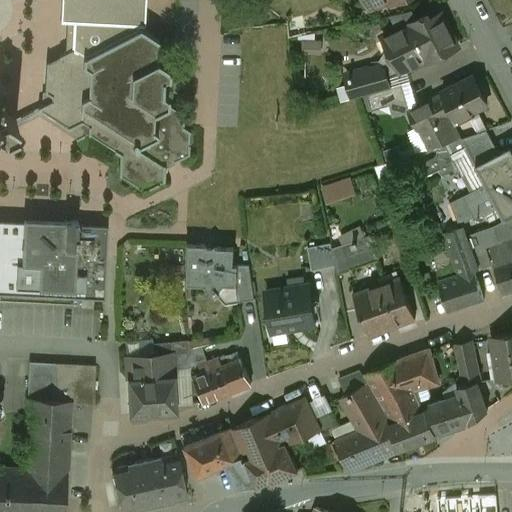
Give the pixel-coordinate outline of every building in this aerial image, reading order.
[(61,0),(61,22),(67,22),(144,24),(146,24),(146,0),(61,0)] [(421,18),(388,35),(396,51),(391,53),(401,72),(411,67),(413,70),(458,46),(442,13),(427,20),(421,18)] [(144,24),(67,22),(65,52),(46,62),(44,104),(38,107),(38,109),(68,128),(76,140),(77,140),(89,134),(120,154),(118,176),(143,192),(163,181),(164,168),(189,155),(190,132),(184,128),(184,114),(167,103),(168,96),(162,92),(163,80),(169,77),(169,68),(158,61),(159,40),(140,28),(140,26),(145,26),(144,24)] [(382,63),(347,73),(354,98),(367,94),(389,88),(382,63)] [(472,76),(443,91),(444,94),(454,114),(459,124),(475,116),(473,113),(487,106),(472,76)] [(389,88),(367,94),(372,110),(407,101),(403,85),(389,88)] [(444,94),(409,111),(419,131),(448,117),(454,114),(444,94)] [(16,120),(4,112),(0,114),(0,130),(5,134),(15,128),(16,120)] [(448,117),(419,131),(428,148),(459,138),(448,117)] [(487,130),(462,138),(469,151),(476,165),(499,153),(487,130)] [(428,148),(416,153),(425,175),(441,169),(442,172),(454,167),(451,160),(454,159),(469,151),(462,138),(459,138),(428,148)] [(469,151),(454,159),(472,193),(467,196),(466,196),(476,215),(477,216),(485,212),(490,221),(502,215),(476,165),(469,151)] [(499,153),(476,165),(502,215),(505,220),(511,216),(511,154),(503,159),(499,153)] [(352,179),(323,188),(327,200),(355,190),(352,179)] [(466,195),(453,202),(461,220),(461,221),(476,215),(466,196),(467,196),(466,195)] [(511,216),(505,220),(498,227),(502,239),(511,236),(511,216)] [(64,224),(0,220),(0,292),(104,297),(107,226),(78,224),(78,221),(64,221),(64,224)] [(461,220),(444,226),(446,233),(463,227),(461,221),(461,220)] [(446,233),(444,234),(449,249),(469,242),(464,227),(463,227),(446,233)] [(371,235),(332,248),(335,266),(337,274),(379,259),(371,235)] [(469,242),(449,249),(458,274),(438,281),(448,312),(484,300),(475,271),(479,269),(469,242)] [(511,253),(508,242),(490,248),(495,264),(504,294),(511,291),(511,253)] [(331,243),(308,248),(312,270),(335,266),(332,248),(331,243)] [(234,248),(205,246),(205,245),(186,244),(184,284),(200,284),(211,296),(224,284),(236,284),(237,265),(234,264),(234,248)] [(249,265),(237,265),(236,284),(239,300),(254,298),(249,265)] [(289,288),(266,292),(272,331),(316,324),(309,285),(305,285),(303,276),(288,279),(289,288)] [(400,277),(353,294),(368,335),(416,318),(400,277)] [(511,334),(491,338),(498,379),(511,377),(511,334)] [(188,341),(171,343),(172,369),(190,367),(188,348),(188,341)] [(472,341),(454,344),(463,385),(478,381),(480,381),(472,341)] [(154,355),(126,358),(127,380),(128,380),(130,415),(175,412),(172,369),(171,343),(153,344),(154,355)] [(201,346),(188,348),(190,367),(190,371),(198,369),(199,374),(227,364),(224,355),(206,362),(201,346)] [(429,349),(397,360),(365,374),(394,423),(423,412),(416,389),(439,383),(429,349)] [(199,374),(198,374),(191,377),(201,403),(251,384),(241,359),(227,364),(199,374)] [(54,363),(29,362),(27,399),(29,399),(55,400),(54,363)] [(95,365),(54,363),(55,400),(71,401),(73,405),(94,406),(95,365)] [(360,371),(339,379),(347,394),(367,383),(360,371)] [(459,394),(424,406),(426,411),(434,435),(470,424),(488,411),(478,381),(463,385),(457,387),(459,394)] [(347,394),(340,398),(359,431),(335,441),(348,470),(401,449),(400,448),(391,425),(388,419),(367,383),(347,394)] [(288,441),(289,444),(322,429),(306,396),(274,410),(288,441)] [(338,423),(326,397),(313,403),(324,429),(338,423)] [(10,467),(0,466),(0,511),(63,511),(71,401),(55,400),(29,399),(25,468),(17,467),(18,463),(11,462),(10,467)] [(286,442),(288,441),(274,410),(269,412),(270,413),(233,428),(229,418),(228,418),(231,427),(244,456),(256,485),(256,486),(269,481),(270,484),(299,470),(286,442)] [(394,423),(391,425),(400,448),(434,435),(426,411),(423,412),(394,423)] [(228,418),(215,423),(219,432),(231,427),(228,418)] [(200,440),(183,447),(195,476),(227,463),(244,456),(231,427),(219,432),(200,440)] [(196,430),(178,436),(183,447),(200,440),(196,430)] [(177,455),(111,468),(120,510),(186,497),(177,455)] [(244,456),(227,463),(229,467),(228,468),(236,488),(256,485),(244,456)] [(498,511),(497,494),(447,498),(447,511),(498,511)]
